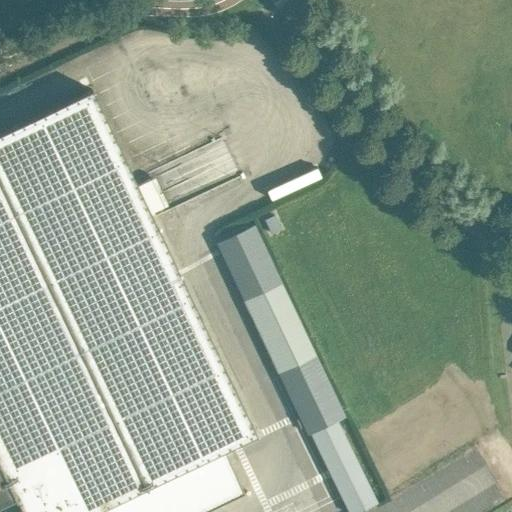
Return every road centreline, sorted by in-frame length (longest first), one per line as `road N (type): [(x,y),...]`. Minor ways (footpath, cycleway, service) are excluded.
road 1 (unclassified): [(498,231),(443,206),(399,163),(283,0)]
road 2 (unclassified): [(511,355),(498,231)]
